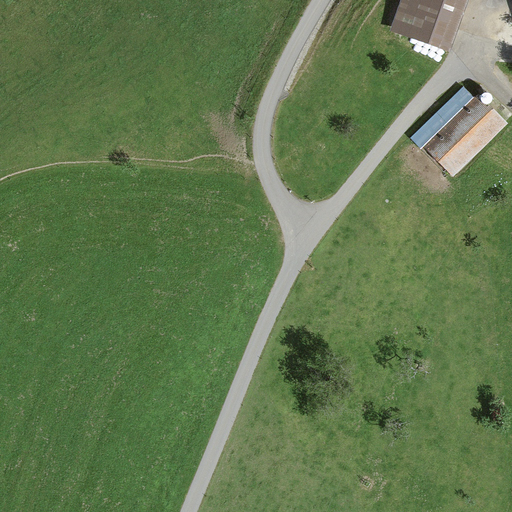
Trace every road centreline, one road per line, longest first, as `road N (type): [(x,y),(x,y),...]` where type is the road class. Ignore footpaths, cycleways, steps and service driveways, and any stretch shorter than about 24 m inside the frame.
road 1 (track): [(190,511),(283,286),(314,232)]
road 2 (track): [(314,232),(278,194),(262,143),(283,70),(322,0)]
road 3 (track): [(314,232),(414,109),(475,51)]
